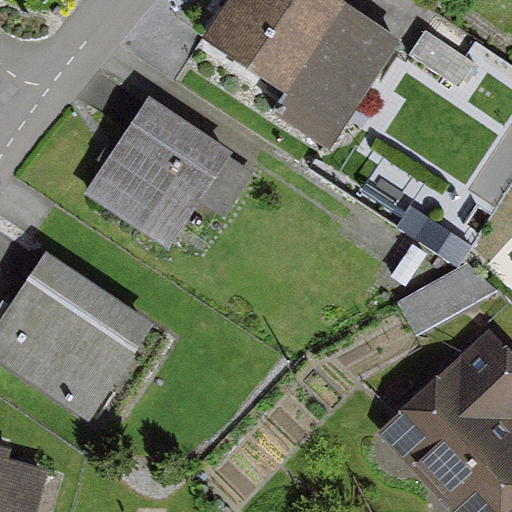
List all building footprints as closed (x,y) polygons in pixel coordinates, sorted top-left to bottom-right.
[(389,41),(326,0),(234,0),(207,43),(281,92),(267,113),(319,147),(389,41)] [(420,31),(403,56),(453,89),(470,65),(420,31)] [(142,104),(83,192),(142,230),(172,184),(218,214),(240,180),(216,164),(221,156),(142,104)] [(394,230),(452,268),(464,249),(423,222),(425,220),(408,209),(394,230)] [(399,285),(419,255),(408,247),(388,278),(399,285)] [(119,312),(39,259),(0,317),(0,359),(83,415),(116,366),(93,351),(119,312)] [(392,303),(411,337),(491,292),(462,264),(392,303)] [(453,371),(386,433),(459,511),(488,511),(511,490),(511,435),(503,426),(504,413),(511,405),(511,372),(486,344),(455,373),(453,371)] [(0,511),(28,511),(37,479),(0,468),(0,457),(1,456),(0,455),(0,511)]
